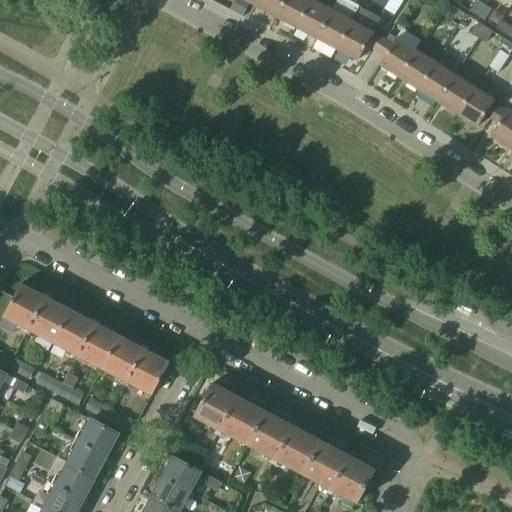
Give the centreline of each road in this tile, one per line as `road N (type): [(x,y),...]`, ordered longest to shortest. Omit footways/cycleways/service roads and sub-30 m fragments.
road 1 (secondary): [(511,363),(166,180),(74,114),(0,76)]
road 2 (secondary): [(0,123),(229,265),(511,408)]
road 3 (residential): [(170,0),(344,94),(511,201)]
road 4 (residential): [(199,335),(390,434),(403,452)]
road 5 (residential): [(0,242),(4,234),(199,335)]
road 6 (residential): [(107,511),(199,335)]
